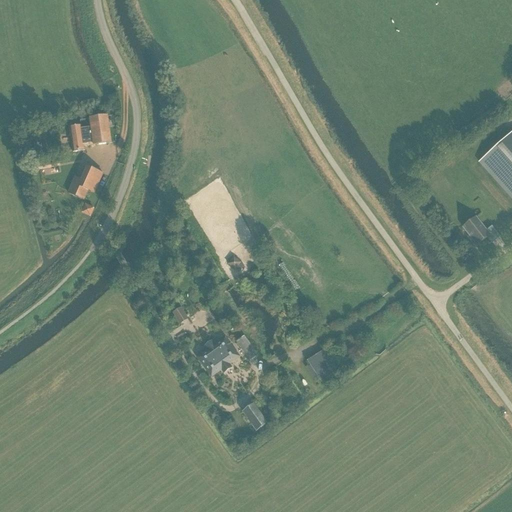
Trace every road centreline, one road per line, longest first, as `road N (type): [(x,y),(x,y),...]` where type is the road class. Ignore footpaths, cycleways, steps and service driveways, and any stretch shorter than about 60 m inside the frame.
road 1 (unclassified): [(511,408),(336,169),(235,0)]
road 2 (unclassified): [(96,0),(137,113),(130,164),(102,234)]
